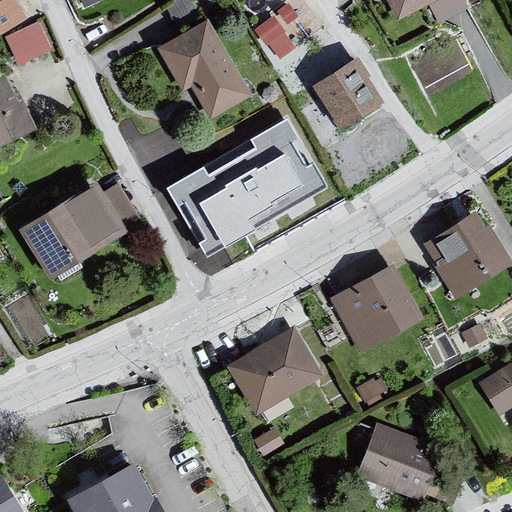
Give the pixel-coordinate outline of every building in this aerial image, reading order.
[(0,0),(0,37),(29,20),(16,0),(0,0)] [(80,0),(85,10),(106,0),(80,0)] [(191,0),(176,0),(167,6),(181,28),(201,16),(191,0)] [(388,0),(398,20),(441,0),(388,0)] [(289,5),(279,12),(289,25),(299,17),(289,5)] [(270,45),(280,59),(296,49),(274,18),(255,31),(267,48),(270,45)] [(208,21),(157,50),(182,93),(193,87),(211,119),(252,96),(208,21)] [(40,22),(6,37),(19,66),(53,51),(40,22)] [(359,61),(315,87),(342,131),(385,105),(359,61)] [(8,77),(0,80),(0,147),(37,130),(19,93),(16,94),(8,77)] [(287,121),(168,189),(206,255),(325,186),(287,121)] [(118,183),(102,193),(124,229),(140,219),(118,183)] [(98,185),(21,232),(51,281),(128,235),(124,229),(102,193),(98,185)] [(427,246),(459,298),(511,266),(479,214),(427,246)] [(331,299),(359,354),(425,320),(396,266),(331,299)] [(480,325),(462,333),(470,348),(487,339),(480,325)] [(228,367),(256,414),(322,374),(294,328),(228,367)] [(511,365),(482,384),(500,413),(511,406),(511,365)] [(375,377),(357,387),(366,403),(388,391),(382,379),(377,382),(375,377)] [(380,419),(360,470),(435,499),(455,447),(380,419)] [(275,428),(255,440),(264,457),(285,445),(275,428)] [(160,511),(135,465),(69,503),(73,511),(160,511)] [(23,511),(0,475),(0,511),(23,511)]
